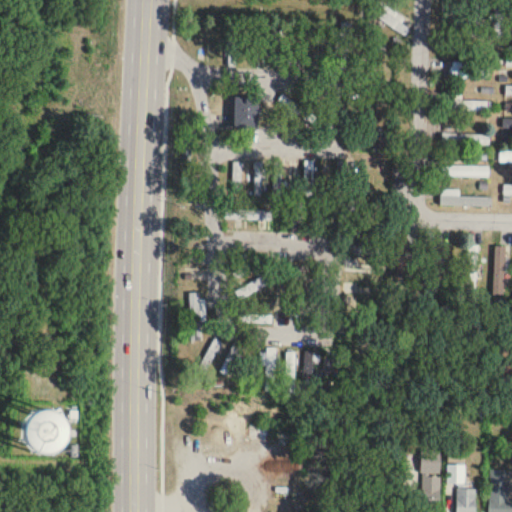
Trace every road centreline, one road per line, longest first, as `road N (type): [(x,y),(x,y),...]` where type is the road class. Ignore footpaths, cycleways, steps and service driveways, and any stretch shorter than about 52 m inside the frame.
road 1 (secondary): [(134,511),(146,0)]
road 2 (residential): [(207,149),(335,146),(332,76),(197,71),(144,42)]
road 3 (residential): [(225,328),(197,71)]
road 4 (residential): [(440,0),(426,25),(428,222)]
road 5 (residential): [(225,328),(324,334),(333,243)]
road 6 (residential): [(333,243),(213,240)]
